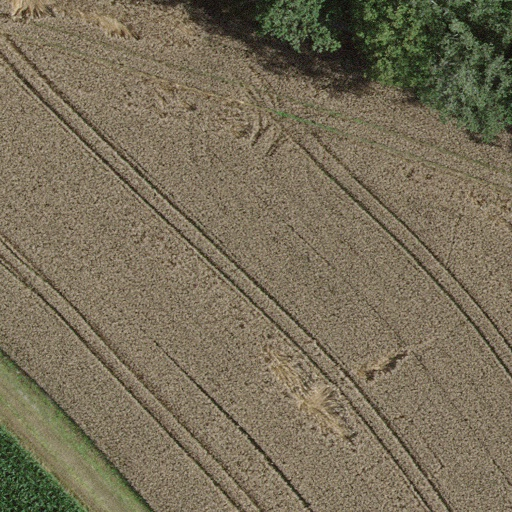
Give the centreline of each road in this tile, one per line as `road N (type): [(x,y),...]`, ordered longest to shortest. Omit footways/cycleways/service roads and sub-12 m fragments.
road 1 (track): [(231,0),(511,94)]
road 2 (track): [(117,511),(0,397)]
